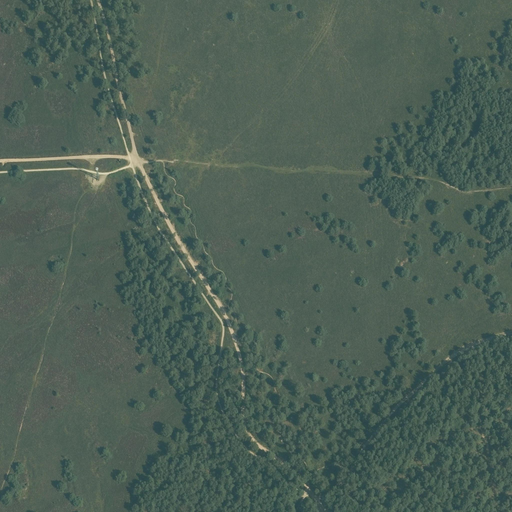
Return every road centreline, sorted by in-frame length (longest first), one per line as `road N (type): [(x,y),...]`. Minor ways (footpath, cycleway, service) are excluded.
road 1 (track): [(309,492),(245,428),(235,339),(135,159)]
road 2 (track): [(350,472),(450,359),(511,335)]
road 3 (track): [(135,159),(98,0)]
road 4 (track): [(135,159),(0,160)]
